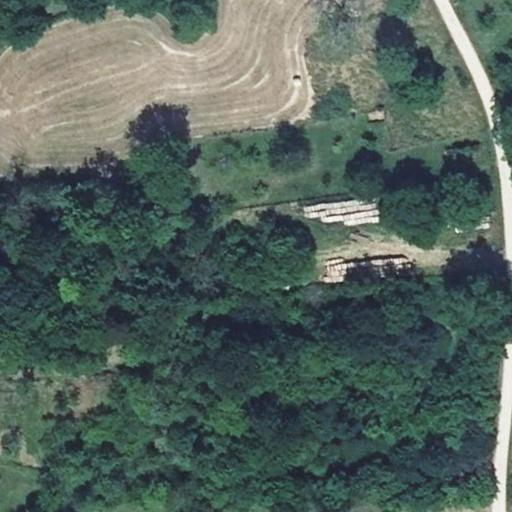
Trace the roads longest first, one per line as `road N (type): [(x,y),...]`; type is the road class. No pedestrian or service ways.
road 1 (track): [(511,272),(509,142),(443,0)]
road 2 (track): [(503,511),(511,361)]
